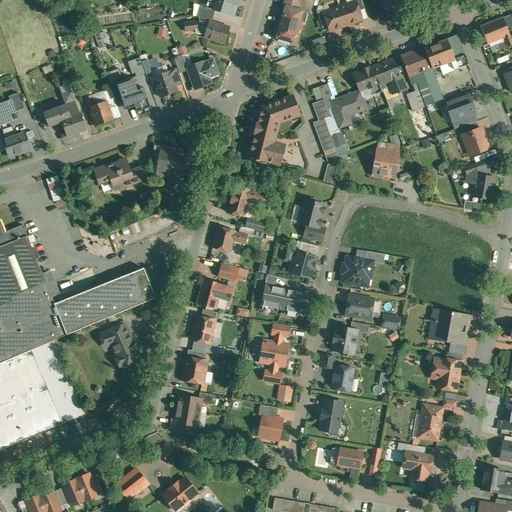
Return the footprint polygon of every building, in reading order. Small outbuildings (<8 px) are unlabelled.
[(218,2),(209,0),(208,0),(207,7),(213,9),(214,9),(216,9),(218,2)] [(237,0),(218,0),(218,2),(216,9),(214,9),(213,9),(213,10),(215,10),(234,16),(237,4),(237,0)] [(285,0),(285,2),(283,4),(284,7),(281,15),(279,20),(280,20),(280,21),(277,23),(278,25),(278,27),(277,26),(274,36),(279,38),(278,41),(291,44),(291,41),(296,43),(299,33),(298,33),(299,28),(300,28),(302,22),(305,23),(308,13),(309,6),(311,7),(313,0),(285,0)] [(365,9),(361,0),(354,0),(355,1),(359,11),(365,9)] [(403,7),(400,0),(381,0),(386,13),(403,7)] [(355,1),(340,7),(346,25),(362,19),(359,11),(355,1)] [(207,7),(200,5),(197,16),(198,15),(206,14),(214,16),(215,10),(213,10),(213,9),(207,7)] [(324,12),(323,12),(328,26),(330,30),(346,25),(340,7),(324,12)] [(328,26),(323,12),(324,12),(323,9),(317,11),(323,28),(328,26)] [(502,17),(480,26),(488,44),(504,37),(510,35),(502,17)] [(199,20),(184,23),(186,31),(200,29),(199,20)] [(209,22),(199,20),(200,29),(206,30),(209,22)] [(212,22),(209,21),(209,22),(206,30),(204,37),(225,43),(230,27),(212,22)] [(168,29),(159,27),(158,34),(166,36),(168,29)] [(103,32),(95,35),(99,48),(104,46),(101,38),(105,37),(103,32)] [(458,35),(401,56),(412,84),(413,84),(417,82),(425,105),(443,99),(432,68),(451,61),(454,69),(468,63),(458,35)] [(186,71),(181,56),(174,58),(180,73),(186,71)] [(140,58),(127,62),(132,74),(135,73),(136,77),(145,74),(140,58)] [(393,59),(374,67),(373,66),(372,67),(380,84),(388,80),(390,84),(389,84),(391,92),(396,90),(397,93),(407,89),(401,76),(401,75),(393,58),(393,59)] [(156,59),(143,63),(146,74),(152,72),(154,76),(152,70),(159,67),(156,59)] [(204,61),(187,68),(195,89),(211,82),(209,77),(219,73),(213,59),(204,62),(204,61)] [(368,68),(362,70),(362,71),(354,74),(360,91),(369,87),(369,88),(374,86),(377,93),(382,91),(375,74),(372,67),(369,68),(368,68)] [(119,69),(106,73),(111,86),(123,81),(119,69)] [(154,76),(161,97),(177,91),(175,86),(180,84),(175,69),(154,76)] [(115,85),(117,90),(135,84),(134,79),(115,85)] [(417,82),(413,84),(415,91),(407,94),(413,111),(426,107),(425,105),(417,82)] [(138,89),(135,84),(117,90),(125,110),(134,107),(136,112),(150,107),(143,88),(138,89)] [(328,84),(319,87),(323,98),(323,99),(332,96),(328,84)] [(319,87),(313,89),(317,100),(323,98),(319,87)] [(75,98),(73,92),(72,92),(72,91),(70,91),(64,93),(64,94),(62,94),(63,96),(62,96),(64,102),(65,102),(66,105),(67,104),(71,116),(79,113),(74,99),(75,98)] [(360,91),(331,102),(340,127),(352,122),(351,122),(348,115),(366,108),(360,91)] [(24,108),(19,93),(9,96),(11,102),(15,111),(24,108)] [(390,107),(384,93),(380,95),(382,100),(378,101),(381,110),(390,107)] [(95,104),(92,95),(86,97),(89,106),(95,104)] [(293,96),(262,107),(249,156),(280,164),(285,145),(274,142),(279,123),(300,115),(293,96)] [(469,96),(447,104),(450,110),(448,110),(452,122),(474,114),(475,113),(469,96)] [(324,99),(312,104),(319,120),(324,118),(330,116),(324,99)] [(95,104),(89,106),(95,126),(114,120),(107,100),(95,104)] [(11,102),(0,105),(0,123),(17,118),(15,111),(11,102)] [(79,113),(71,116),(67,104),(66,105),(57,108),(61,120),(62,122),(67,137),(68,136),(74,134),(75,137),(80,135),(79,132),(86,130),(87,130),(81,112),(79,113)] [(57,108),(44,112),(49,127),(62,122),(61,120),(57,108)] [(476,121),(474,114),(452,122),(454,129),(460,127),(475,121),(476,121)] [(339,158),(324,118),(319,120),(313,122),(328,162),(339,158)] [(475,121),(460,127),(463,135),(478,129),(475,121)] [(13,126),(3,130),(6,139),(4,140),(9,156),(30,149),(25,132),(16,135),(13,126)] [(478,129),(463,135),(470,155),(489,149),(481,128),(478,129)] [(345,145),(340,133),(332,136),(336,148),(345,145)] [(397,134),(389,136),(391,144),(399,141),(397,134)] [(428,139),(421,142),(423,149),(431,146),(428,139)] [(161,145),(155,144),(153,156),(158,157),(160,146),(161,146),(161,145)] [(390,144),(389,150),(385,149),(385,151),(377,149),(374,167),(375,167),(377,170),(376,173),(377,173),(379,176),(383,176),(385,175),(395,177),(399,152),(397,145),(390,144)] [(161,146),(160,146),(156,173),(156,174),(162,175),(184,178),(188,151),(161,146)] [(119,162),(107,166),(106,166),(94,170),(99,183),(105,181),(106,182),(108,181),(108,180),(112,179),(116,189),(118,189),(120,190),(123,188),(124,186),(125,186),(126,186),(128,186),(132,185),(132,183),(133,183),(135,182),(130,171),(126,158),(119,161),(119,162)] [(489,159),(465,168),(467,174),(469,174),(474,175),(474,174),(486,176),(488,167),(492,165),(489,159)] [(339,167),(328,164),(323,181),(335,184),(339,167)] [(144,166),(130,171),(135,182),(148,177),(144,166)] [(156,173),(150,172),(149,179),(161,181),(162,175),(156,174),(156,173)] [(410,172),(400,175),(402,181),(412,177),(410,172)] [(486,176),(474,174),(474,175),(472,183),(475,184),(473,196),(491,199),(494,178),(495,178),(486,176)] [(48,179),(54,202),(66,198),(59,175),(48,179)] [(252,189),(235,184),(227,211),(244,216),(249,201),(252,189)] [(267,193),(252,189),(249,201),(263,205),(267,193)] [(318,200),(311,199),(311,201),(305,200),(299,222),(307,225),(319,228),(319,227),(325,205),(317,203),(318,200)] [(467,201),(465,209),(479,212),(481,204),(467,201)] [(267,223),(247,218),(245,227),(254,229),(265,232),(267,223)] [(0,306),(12,302),(10,297),(46,282),(43,275),(23,225),(4,232),(0,221),(0,306)] [(139,224),(124,227),(126,236),(141,232),(139,224)] [(319,228),(307,225),(304,236),(322,241),(325,228),(319,227),(319,228)] [(235,231),(218,226),(212,247),(230,252),(233,238),(235,231)] [(240,226),(239,232),(247,234),(253,235),(254,229),(245,227),(240,226)] [(239,232),(235,231),(233,238),(245,241),(247,234),(239,232)] [(319,246),(301,242),(299,251),(307,253),(306,255),(316,257),(319,246)] [(299,251),(295,250),(292,263),(295,264),(293,273),(294,273),(295,275),(300,277),(302,275),(310,277),(314,262),(316,261),(317,257),(316,257),(306,255),(307,253),(299,251)] [(385,255),(367,251),(366,260),(373,261),(373,262),(383,264),(385,255)] [(366,260),(347,257),(343,281),(361,285),(362,276),(370,278),(373,262),(373,261),(366,260)] [(236,267),(223,263),(219,277),(232,281),(236,267)] [(267,266),(260,265),(258,271),(265,273),(267,266)] [(110,281),(100,285),(99,286),(89,290),(88,290),(78,294),(77,294),(77,295),(67,299),(66,299),(56,303),(55,303),(67,334),(156,298),(144,268),(143,268),(142,268),(133,272),(132,272),(122,277),(122,276),(121,277),(111,281),(110,281)] [(235,277),(245,280),(248,271),(237,268),(235,277)] [(0,362),(53,341),(67,334),(55,303),(52,297),(60,293),(52,271),(43,275),(46,282),(10,297),(12,302),(0,306),(0,362)] [(265,286),(273,288),(276,277),(267,275),(265,286)] [(233,288),(204,280),(198,303),(215,308),(218,297),(230,300),(233,288)] [(273,288),(265,286),(260,306),(299,314),(304,295),(273,288)] [(374,299),(349,295),(346,315),(370,319),(374,299)] [(248,310),(237,308),(236,316),(247,318),(248,310)] [(216,312),(203,309),(202,317),(214,320),(216,312)] [(471,316),(433,310),(431,321),(441,323),(439,337),(447,338),(447,341),(466,345),(471,316)] [(401,318),(384,315),(382,327),(398,330),(401,318)] [(202,317),(197,316),(192,340),(194,340),(210,343),(214,320),(202,317)] [(369,325),(352,322),(350,329),(358,330),(358,331),(368,332),(369,325)] [(132,341),(125,324),(101,334),(105,345),(112,342),(116,354),(116,356),(116,358),(118,365),(120,366),(121,367),(139,360),(136,351),(138,350),(134,341),(132,341)] [(289,328),(274,325),(272,333),(276,334),(283,335),(288,336),(289,328)] [(350,329),(336,326),(332,350),(354,354),(358,331),(358,330),(350,329)] [(274,343),(264,341),(260,361),(271,363),(270,372),(276,373),(278,364),(285,366),(288,345),(281,344),(283,335),(276,334),(274,343)] [(210,343),(194,340),(192,350),(206,353),(216,355),(218,345),(210,343)] [(0,450),(49,430),(86,414),(53,341),(0,362),(0,450)] [(249,353),(260,355),(261,345),(250,344),(249,353)] [(239,350),(225,348),(224,355),(237,358),(239,350)] [(192,350),(188,350),(187,358),(204,361),(206,353),(192,350)] [(335,357),(323,355),(321,367),(333,368),(335,357)] [(204,361),(187,358),(183,380),(203,384),(206,361),(204,361)] [(463,361),(442,358),(442,360),(435,359),(434,365),(437,365),(436,374),(439,375),(437,387),(457,391),(460,368),(462,369),(463,361)] [(353,369),(336,366),(332,388),(350,391),(353,369)] [(270,372),(266,371),(264,379),(280,382),(281,374),(276,373),(270,372)] [(382,373),(381,385),(389,385),(390,374),(382,373)] [(292,387),(279,385),(277,400),(289,402),(292,387)] [(213,395),(199,392),(198,399),(201,399),(201,403),(211,405),(213,395)] [(112,394),(102,407),(111,415),(122,402),(112,394)] [(198,399),(179,395),(177,409),(199,413),(201,403),(201,399),(198,399)] [(342,402),(325,399),(323,408),(341,411),(342,402)] [(457,401),(445,399),(443,406),(455,408),(457,401)] [(278,407),(261,404),(259,415),(262,416),(263,415),(277,418),(278,407)] [(443,408),(424,404),(422,414),(424,415),(420,437),(438,440),(443,408)] [(511,407),(506,406),(502,429),(511,431),(511,407)] [(323,408),(322,408),(320,421),(321,421),(320,430),(328,431),(330,434),(340,436),(341,428),(339,425),(341,411),(323,408)] [(199,413),(177,409),(175,420),(175,422),(187,425),(197,426),(199,413)] [(86,414),(88,420),(99,415),(97,410),(86,414)] [(277,418),(263,415),(262,416),(260,428),(264,429),(263,437),(279,440),(283,419),(277,418)] [(187,425),(175,422),(175,420),(171,419),(170,428),(186,430),(187,425)] [(511,442),(503,441),(500,458),(511,460),(511,442)] [(168,443),(159,451),(171,465),(175,461),(180,457),(176,452),(168,443)] [(422,446),(407,444),(406,451),(421,454),(422,446)] [(363,452),(341,448),(338,464),(340,465),(342,467),(347,468),(350,466),(360,468),(363,452)] [(381,449),(374,448),(371,464),(378,465),(381,449)] [(421,454),(406,451),(404,461),(414,463),(411,477),(426,480),(428,471),(430,472),(432,456),(421,454)] [(502,470),(485,467),(482,489),(511,494),(511,481),(503,480),(505,472),(501,471),(502,470)] [(148,484),(136,469),(117,485),(129,500),(148,484)] [(89,473),(76,479),(85,500),(94,496),(93,492),(96,491),(90,476),(89,473)] [(102,488),(96,474),(90,476),(96,491),(102,488)] [(178,482),(169,490),(170,490),(164,495),(175,510),(197,493),(185,478),(179,483),(178,482)] [(85,500),(76,479),(63,484),(64,487),(70,502),(74,500),(76,504),(85,500)] [(70,502),(64,487),(59,489),(65,504),(70,502)] [(52,489),(39,494),(46,511),(56,511),(61,510),(59,506),(53,492),(52,489)] [(65,504),(59,489),(53,492),(59,506),(65,504)] [(46,511),(39,494),(26,500),(29,506),(31,511),(46,511)] [(281,499),(275,498),(273,509),(279,510),(281,499)] [(297,511),(299,501),(293,501),(290,511),(297,511)] [(503,511),(504,506),(480,502),(478,511),(503,511)]
